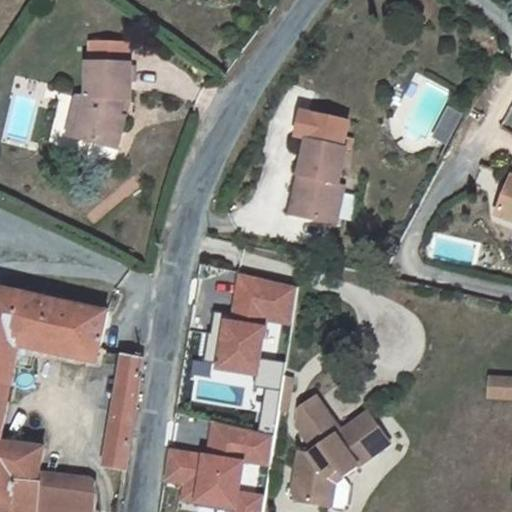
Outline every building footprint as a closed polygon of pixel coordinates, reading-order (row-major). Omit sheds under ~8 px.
[(127,117),(121,116),(126,99),(132,99),(132,65),(89,64),(88,98),(79,133),(95,137),(93,143),(118,150),(127,117)] [(79,133),(88,98),(79,98),(69,136),(93,143),(95,137),(79,133)] [(447,105),(431,137),(447,145),(463,112),(447,105)] [(290,214),(331,223),(339,185),(347,150),(308,141),(290,214)] [(457,154),(460,148),(453,145),(450,151),(457,154)] [(496,213),(511,219),(511,176),(496,213)] [(345,187),(339,185),(331,223),(337,225),(345,187)] [(225,295),(237,297),(241,274),(210,267),(202,309),(222,313),(225,295)] [(0,511),(37,511),(41,484),(37,484),(40,474),(45,449),(2,443),(9,402),(17,367),(21,347),(13,345),(15,335),(32,339),(31,349),(49,353),(51,343),(61,345),(59,355),(80,359),(82,349),(100,353),(109,313),(23,294),(0,289),(0,511)] [(31,349),(32,339),(15,335),(13,345),(21,347),(31,349)] [(59,355),(61,345),(51,343),(49,353),(59,355)] [(28,364),(31,349),(21,347),(17,367),(21,368),(22,363),(28,364)] [(126,470),(145,360),(125,356),(105,466),(126,470)] [(486,397),(511,398),(511,374),(488,374),(486,397)] [(290,412),(294,381),(285,379),(280,412),(290,412)] [(293,493),(299,501),(324,506),(329,480),(340,472),(345,478),(391,444),(369,413),(342,432),(317,398),(300,410),(297,425),(306,437),(316,451),(311,454),(303,453),(300,452),(293,493)] [(306,437),(303,453),(311,454),(316,451),(306,437)] [(336,484),(345,478),(340,472),(329,480),(324,506),(332,507),(336,484)] [(37,511),(79,511),(80,510),(83,510),(84,489),(97,490),(97,487),(96,484),(93,481),(86,480),(40,474),(37,484),(41,484),(37,511)] [(98,511),(98,510),(98,492),(97,490),(84,489),(83,510),(80,510),(79,511),(98,511)]
